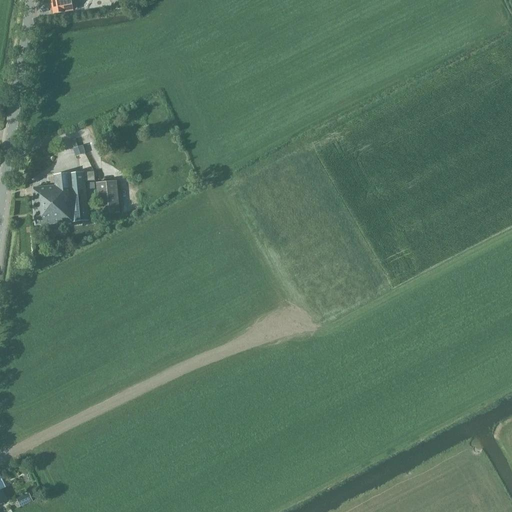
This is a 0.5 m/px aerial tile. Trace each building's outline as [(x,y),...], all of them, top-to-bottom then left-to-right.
[(50,0),(51,1),(53,14),(73,11),(71,0),(50,0)] [(69,145),(71,153),(79,151),(77,143),(69,145)] [(34,197),(32,198),(35,225),(89,220),(85,181),(95,180),(94,172),(54,175),(55,185),(33,187),(34,197)] [(117,181),(96,183),(99,215),(120,213),(117,181)] [(22,496),(26,504),(33,501),(29,493),(22,496)]
